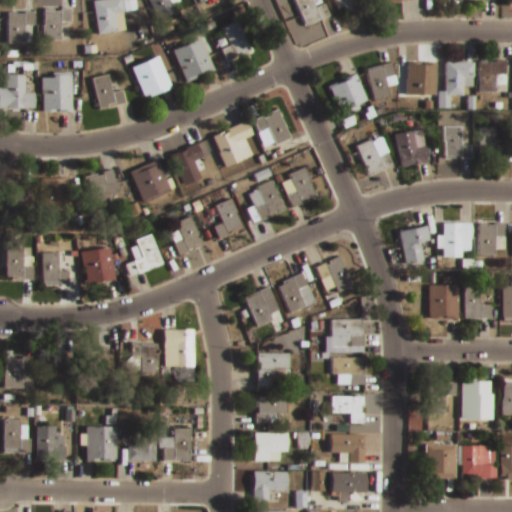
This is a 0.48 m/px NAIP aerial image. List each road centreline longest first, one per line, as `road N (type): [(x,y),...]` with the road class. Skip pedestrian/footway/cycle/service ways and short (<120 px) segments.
road 1 (residential): [(394,511),(395,349),(379,262),(258,0)]
road 2 (residential): [(0,318),(122,311),(354,212),(428,192),(511,190)]
road 3 (residential): [(0,147),(135,133),(374,36),(511,31)]
road 4 (residential): [(218,511),(219,372),(203,280)]
road 5 (residential): [(219,490),(0,490)]
